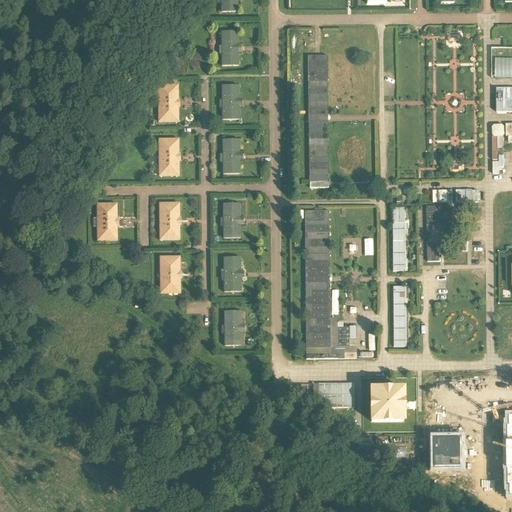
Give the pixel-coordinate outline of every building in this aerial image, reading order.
[(238,0),(218,0),(218,1),(221,1),(222,13),(239,12),(238,0)] [(242,46),(239,46),(238,32),(221,33),(222,47),(219,47),(219,55),(222,55),(222,67),(239,67),(239,53),(242,53),(242,46)] [(327,56),(308,57),(309,182),(309,189),(328,189),(328,182),(329,182),(327,56)] [(495,77),(511,77),(511,57),(495,58),(495,77)] [(180,98),(179,98),(179,85),(158,86),(158,123),(179,123),(179,110),(180,110),(180,98)] [(239,107),(243,106),(243,100),(239,100),(239,86),(222,86),(222,101),(219,101),(219,109),(222,109),(223,121),(240,120),(239,107)] [(511,124),(493,124),(493,160),(499,160),(499,148),(502,148),(502,155),(511,154),(511,87),(497,88),(497,112),(511,112),(511,124)] [(179,139),(158,140),(158,177),(179,177),(179,164),(180,164),(180,153),(179,153),(179,139)] [(239,140),(222,141),(222,155),(219,155),(220,163),(222,163),(223,175),(240,175),(240,161),(243,161),(243,154),(240,154),(239,140)] [(433,203),(453,202),(453,190),(432,191),(433,203)] [(480,201),(480,190),(456,190),(456,202),(480,201)] [(181,216),(180,216),(180,203),(159,204),(159,241),(180,241),(180,228),(181,228),(181,216)] [(118,217),(117,217),(117,204),(96,204),(96,219),(93,219),(93,228),(97,228),(97,242),(118,242),(117,229),(119,229),(118,217)] [(240,204),(223,205),(223,219),(220,219),(220,227),(223,227),(224,239),(241,239),(240,225),(244,225),(244,218),(240,218),(240,204)] [(439,207),(427,207),(428,262),(440,262),(439,207)] [(405,208),(392,208),(393,272),(405,272),(405,208)] [(314,212),(305,212),(306,360),(356,360),(356,353),(344,354),(344,326),(336,326),(336,349),(330,349),(329,212),(322,212),(322,209),(314,209),(314,212)] [(181,270),(180,270),(180,257),(159,257),(160,295),(181,295),(180,282),(181,282),(181,270)] [(240,257),(223,258),(224,272),(221,272),(221,280),(224,280),(224,293),(242,292),(241,278),(245,278),(244,271),(241,272),(240,257)] [(405,287),(393,288),(394,347),(406,347),(405,287)] [(245,326),(242,326),(241,311),(224,312),(225,326),(222,327),(222,334),(225,334),(225,347),(242,346),(242,332),(245,332),(245,326)] [(400,387),(409,387),(409,409),(415,409),(416,379),(400,379),(400,387)] [(319,385),(319,397),(324,397),(324,409),(354,408),(354,384),(319,385)] [(402,391),(372,391),(372,422),(402,421),(402,391)] [(461,440),(432,440),(432,469),(461,469),(461,440)] [(406,458),(406,448),(390,447),(390,457),(406,458)]
